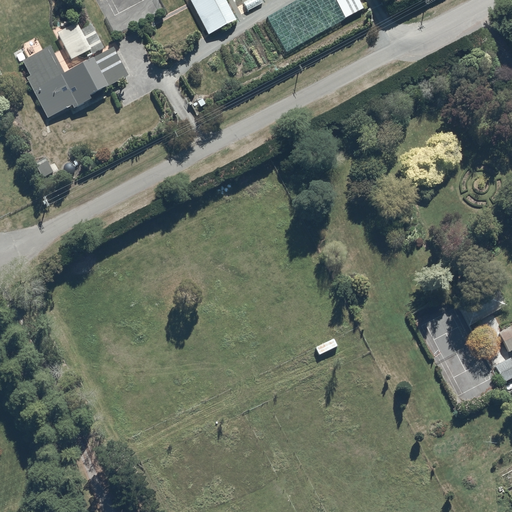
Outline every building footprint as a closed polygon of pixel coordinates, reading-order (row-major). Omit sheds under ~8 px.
[(189,0),(209,36),(235,22),(222,0),(189,0)] [(264,6),(260,0),(247,0),(237,5),(242,16),(264,6)] [(286,53),(363,8),(358,0),(299,0),(267,19),(286,53)] [(90,23),(79,28),(77,24),(60,33),(73,59),(100,45),(90,23)] [(106,88),(127,77),(113,49),(62,74),(50,50),(21,64),(48,121),(108,92),(106,88)] [(36,165),(42,178),(51,174),(45,160),(36,165)] [(511,326),(495,335),(505,356),(511,353),(511,326)]
